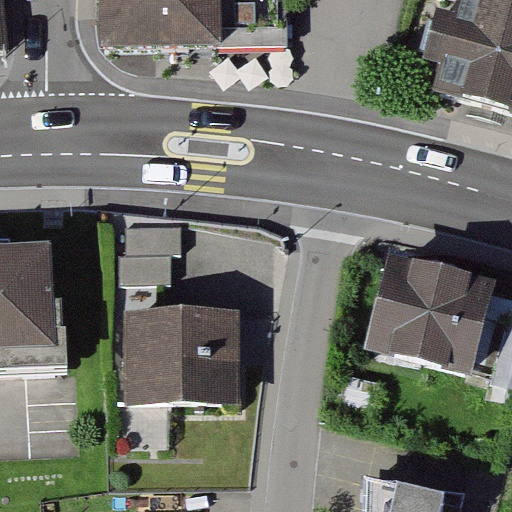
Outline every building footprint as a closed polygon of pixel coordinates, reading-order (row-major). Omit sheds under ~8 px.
[(0,0),(0,59),(12,58),(3,0),(0,0)] [(103,0),(106,61),(284,62),(284,0),(103,0)] [(511,113),(511,0),(449,0),(428,95),(511,113)] [(181,230),(126,231),(127,258),(120,258),(120,288),(173,287),(172,257),(182,257),(181,230)] [(0,361),(56,360),(54,249),(0,250),(0,361)] [(498,297),(391,269),(363,377),(470,405),(498,297)] [(241,416),(238,319),(128,322),(131,419),(241,416)] [(450,511),(451,510),(363,490),(362,511),(450,511)]
